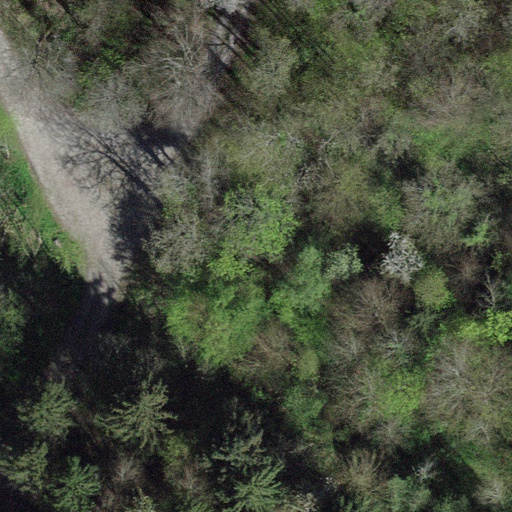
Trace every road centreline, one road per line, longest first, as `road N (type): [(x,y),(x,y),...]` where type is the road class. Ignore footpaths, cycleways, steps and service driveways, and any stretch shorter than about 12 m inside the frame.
road 1 (track): [(0,56),(52,134),(136,225),(46,402),(0,472)]
road 2 (track): [(136,225),(226,0)]
